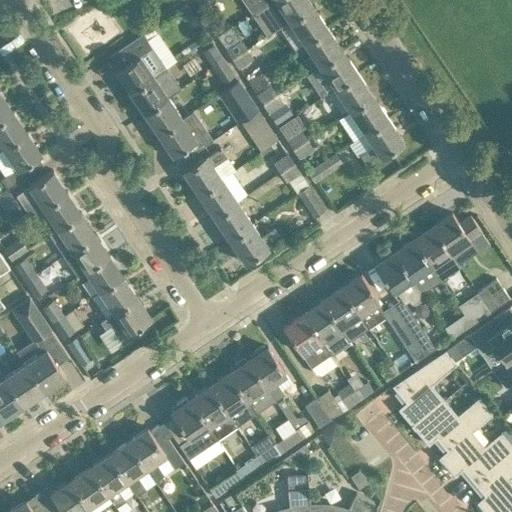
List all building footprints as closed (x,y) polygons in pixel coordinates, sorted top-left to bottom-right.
[(193,0),(199,8),(211,0),(193,0)] [(281,25),(290,19),(312,4),(309,0),(269,0),(266,3),(279,23),(281,25)] [(193,12),(186,3),(178,9),(183,18),(193,12)] [(290,19),(305,42),(327,26),(312,4),(290,19)] [(310,70),(320,64),(343,49),(327,26),(305,42),(313,54),(303,60),(310,70)] [(130,91),(166,68),(143,32),(110,54),(119,67),(115,70),(130,91)] [(232,58),(247,48),(241,39),(226,48),(232,58)] [(212,67),(224,58),(213,42),(201,51),(212,67)] [(253,58),(247,48),(232,58),(238,67),(253,58)] [(335,87),(358,71),(343,49),(320,64),(335,87)] [(235,74),(224,58),(212,67),(222,82),(235,74)] [(130,91),(144,112),(169,95),(179,89),(166,68),(130,91)] [(335,87),(350,109),(373,94),(358,71),(335,87)] [(239,122),(240,121),(245,117),(257,108),(238,79),(219,92),(239,122)] [(277,93),(270,83),(256,93),(262,103),(277,93)] [(0,119),(13,110),(0,90),(0,119)] [(283,103),(277,93),(262,103),(268,113),(283,103)] [(373,94),(350,109),(366,132),(388,116),(373,94)] [(169,95),(144,112),(158,133),(183,116),(169,95)] [(284,132),(301,121),(290,105),(274,116),(284,132)] [(278,138),(257,109),(257,108),(240,121),(261,150),(278,138)] [(183,116),(158,133),(173,154),(176,152),(181,160),(213,139),(193,109),(183,116)] [(0,140),(4,146),(27,131),(13,110),(0,119),(0,140)] [(374,144),(360,154),(367,164),(404,140),(388,116),(366,132),(374,144)] [(286,138),(293,148),(307,139),(300,129),(286,138)] [(42,153),(27,131),(4,146),(18,166),(19,168),(20,167),(42,153)] [(313,149),(307,139),(293,148),(299,158),(313,149)] [(199,193),(223,177),(236,168),(227,156),(228,156),(221,146),(208,155),(207,154),(183,170),(199,193)] [(307,170),(315,182),(343,163),(335,151),(307,170)] [(272,162),(279,172),(294,162),(287,152),(272,162)] [(301,172),(294,162),(279,172),(286,182),(301,172)] [(20,167),(19,168),(18,166),(1,178),(7,187),(25,175),(20,167)] [(43,207),(67,190),(53,169),(36,180),(29,185),(16,194),(30,215),(43,207)] [(199,193),(214,216),(238,199),(223,177),(199,193)] [(314,216),(324,209),(309,185),(299,192),(314,216)] [(18,204),(8,188),(7,187),(0,192),(0,202),(6,212),(17,205),(18,204)] [(67,190),(43,207),(57,227),(81,211),(67,190)] [(214,216),(229,238),(253,222),(238,199),(214,216)] [(57,227),(48,233),(53,240),(62,234),(71,248),(95,232),(81,211),(57,227)] [(452,211),(432,225),(458,263),(467,257),(477,250),(478,252),(489,244),(480,231),(481,230),(470,213),(458,221),(452,211)] [(253,222),(229,238),(245,261),(268,245),(267,245),(281,236),(274,226),(262,234),(253,222)] [(440,278),(453,269),(459,265),(458,263),(432,225),(413,238),(431,264),(440,278)] [(71,248),(62,255),(76,275),(85,269),(109,253),(95,232),(71,248)] [(27,249),(27,248),(19,236),(3,247),(11,259),(27,249)] [(394,250),(412,277),(431,264),(413,238),(394,250)] [(392,304),(425,354),(435,347),(405,302),(409,299),(411,302),(415,303),(425,296),(412,277),(394,250),(374,264),(392,290),(395,288),(401,298),(392,304)] [(0,273),(9,267),(0,253),(0,273)] [(85,269),(99,290),(123,274),(109,253),(85,269)] [(24,280),(36,272),(26,256),(14,264),(24,280)] [(47,288),(36,272),(24,280),(34,296),(47,288)] [(379,299),(372,289),(361,273),(341,286),(359,313),(379,299)] [(113,311),(137,295),(123,274),(99,290),(113,311)] [(477,291),(490,310),(510,297),(497,278),(477,291)] [(341,286),(322,299),(349,339),(368,326),(359,313),(341,286)] [(490,310),(477,291),(470,296),(477,306),(472,310),(465,314),(471,323),(490,310)] [(138,326),(152,316),(137,295),(113,311),(99,321),(106,330),(111,326),(122,343),(141,330),(138,326)] [(30,297),(13,308),(21,319),(34,339),(51,328),(30,297)] [(42,306),(52,322),(64,314),(54,298),(42,306)] [(322,299),(303,312),(321,339),(330,351),(349,339),(322,299)] [(425,354),(392,304),(382,311),(415,361),(425,354)] [(511,307),(510,304),(468,332),(481,351),(494,343),(504,359),(505,360),(511,355),(511,307)] [(283,325),(294,342),(301,352),(316,375),(337,362),(321,339),(303,312),(283,325)] [(62,338),(75,330),(64,314),(52,322),(62,338)] [(451,337),(471,323),(465,314),(444,327),(451,337)] [(67,342),(70,347),(81,364),(92,357),(77,335),(67,342)] [(464,346),(464,341),(461,337),(450,344),(458,355),(462,352),(464,346)] [(37,354),(25,362),(43,389),(64,376),(65,377),(66,376),(42,340),(32,347),(37,354)] [(268,345),(265,347),(262,344),(254,351),(256,354),(248,359),(275,398),(284,392),(275,379),(286,372),(279,362),(268,345)] [(445,349),(392,384),(405,400),(398,407),(411,423),(412,425),(444,399),(433,386),(432,384),(456,363),(445,349)] [(511,355),(505,360),(504,359),(492,368),(505,387),(511,382),(511,355)] [(248,359),(246,360),(244,357),(234,363),(236,367),(229,372),(256,411),(275,398),(248,359)] [(23,403),(43,389),(25,362),(4,376),(23,403)] [(379,371),(386,381),(399,372),(392,363),(379,371)] [(0,414),(2,417),(23,403),(4,376),(0,370),(0,414)] [(210,385),(237,424),(256,411),(229,372),(210,385)] [(354,388),(361,398),(374,390),(367,380),(354,388)] [(218,438),(237,424),(210,385),(191,398),(218,438)] [(316,396),(331,418),(343,410),(328,388),(316,396)] [(348,407),(361,398),(354,388),(353,389),(341,397),(348,407)] [(189,457),(218,438),(191,398),(188,399),(186,395),(176,402),(179,406),(171,411),(173,415),(164,421),(189,457)] [(444,399),(412,425),(414,428),(415,427),(428,443),(436,436),(446,449),(440,454),(438,455),(439,456),(491,412),(479,395),(457,414),(444,399)] [(319,426),(331,418),(316,396),(304,404),(319,426)] [(277,402),(288,418),(302,439),(314,430),(305,416),(296,416),(284,398),(277,402)] [(491,412),(439,456),(441,459),(454,474),(462,468),(473,481),(511,447),(511,443),(501,430),(483,445),(471,430),(492,413),(491,412)] [(335,423),(321,431),(329,444),(342,435),(335,423)] [(183,460),(168,437),(159,424),(150,430),(148,427),(128,440),(146,468),(153,477),(155,480),(164,473),(156,462),(166,455),(174,467),(183,460)] [(282,452),(302,439),(294,428),(282,437),(275,441),(282,452)] [(127,480),(146,468),(128,440),(109,453),(127,480)] [(256,454),(263,465),(282,452),(275,441),(256,454)] [(511,447),(473,481),(484,494),(476,500),(486,511),(498,511),(511,501),(511,478),(510,477),(511,475),(511,447)] [(134,491),(127,480),(109,453),(90,466),(112,501),(116,507),(126,500),(124,497),(134,491)] [(244,478),(263,465),(256,454),(237,467),(244,478)] [(95,511),(112,501),(90,466),(70,479),(89,507),(91,511),(95,511)] [(215,497),(244,478),(237,467),(208,487),(215,497)] [(308,511),(309,504),(308,487),(305,487),(305,473),(287,474),(289,505),(273,511),(308,511)] [(80,511),(89,507),(70,479),(51,492),(57,501),(46,508),(48,511),(80,511)] [(247,511),(241,503),(241,504),(233,492),(224,498),(232,510),(233,511),(247,511)] [(309,504),(308,511),(368,511),(374,501),(356,492),(347,509),(340,507),(333,506),(329,505),(326,505),(320,504),(309,504)] [(48,511),(46,508),(40,511),(35,511),(26,499),(7,511),(48,511)] [(511,511),(511,501),(498,511),(511,511)] [(218,511),(213,502),(196,511),(218,511)]
